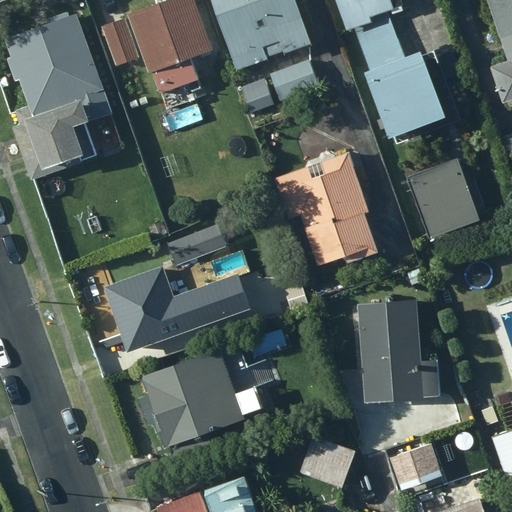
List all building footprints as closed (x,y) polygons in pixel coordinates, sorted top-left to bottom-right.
[(203,46),(186,0),(153,0),(119,13),(140,71),(144,69),(152,90),(155,90),(161,107),(189,98),(187,91),(194,88),(191,78),(181,54),(203,46)] [(302,43),(286,0),(206,0),(229,67),(302,43)] [(330,0),(340,29),(350,25),(365,65),(355,69),(378,136),(436,116),(412,48),(399,52),(383,7),(387,6),(385,0),(330,0)] [(511,36),(511,0),(480,0),(495,42),(511,36)] [(104,113),(69,12),(0,36),(0,42),(5,56),(1,57),(8,79),(12,78),(22,105),(11,109),(15,122),(11,123),(29,175),(90,153),(79,122),(104,113)] [(133,56),(120,17),(97,25),(111,64),(133,56)] [(511,95),(511,36),(495,42),(501,60),(483,66),(495,101),(511,95)] [(304,59),(267,72),(276,99),(313,87),(304,59)] [(266,127),(258,104),(240,110),(248,133),(266,127)] [(341,152),(270,175),(284,217),(296,213),(301,226),(298,227),(310,262),(335,254),(337,260),(368,250),(356,212),(359,210),(341,152)] [(473,219),(451,156),(399,175),(423,237),(473,219)] [(213,223),(163,241),(172,264),(222,246),(213,223)] [(157,263),(97,284),(119,352),(180,333),(157,263)] [(290,281),(273,288),(279,302),(297,297),(290,281)] [(410,297),(352,302),(356,398),(433,394),(432,357),(413,358),(410,297)] [(247,341),(219,350),(232,385),(259,376),(247,341)] [(216,346),(136,373),(142,393),(132,396),(141,423),(151,420),(159,443),(236,417),(221,374),(225,373),(216,346)] [(490,404),(471,410),(476,426),(495,419),(490,404)] [(511,438),(505,418),(480,427),(501,487),(511,483),(511,438)] [(350,450),(309,434),(295,472),(336,487),(350,450)] [(425,442),(384,455),(395,487),(435,474),(425,442)] [(249,511),(237,477),(151,506),(152,511),(249,511)] [(287,511),(283,497),(267,502),(270,511),(287,511)] [(478,511),(474,497),(428,511),(478,511)]
